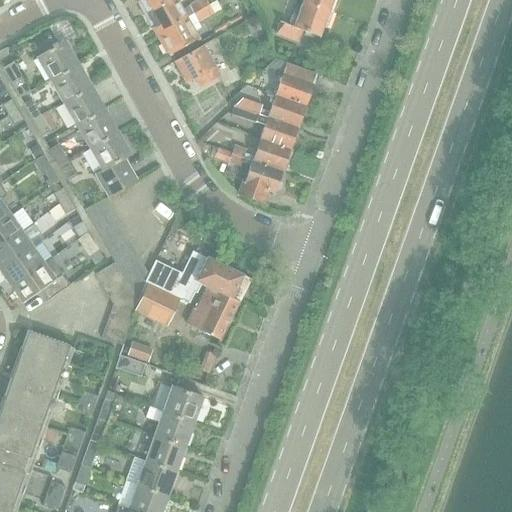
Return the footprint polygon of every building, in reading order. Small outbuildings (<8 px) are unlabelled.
[(138,0),(139,1),(138,2),(144,13),(166,0),(138,0)] [(176,0),(166,0),(144,13),(150,25),(152,24),(157,33),(208,4),(205,0),(198,0),(181,9),(176,0)] [(302,0),(302,1),(332,12),(336,0),(302,0)] [(332,12),(302,1),(298,15),(293,13),(289,23),(281,21),(276,33),(297,41),(301,30),(319,36),(322,26),(327,27),(332,12)] [(208,4),(157,33),(162,42),(160,43),(165,52),(168,51),(169,54),(197,38),(191,26),(220,10),(215,2),(209,5),(208,4)] [(36,57),(49,80),(78,64),(64,41),(36,57)] [(201,86),(219,76),(202,45),(174,61),(186,83),(196,77),(201,86)] [(282,74),(275,95),(305,106),(317,73),(275,58),(265,68),(282,74)] [(19,97),(30,91),(12,61),(2,67),(19,97)] [(78,64),(49,80),(62,103),(91,86),(78,64)] [(91,86),(62,103),(75,125),(104,109),(91,86)] [(236,105),(297,127),(305,106),(275,95),(269,112),(260,109),(261,105),(247,100),(236,105)] [(1,105),(7,114),(17,109),(11,99),(1,105)] [(41,115),(31,99),(23,104),(32,119),(41,115)] [(297,127),(236,105),(233,113),(264,125),(259,138),(289,149),(297,127)] [(17,109),(7,114),(13,124),(22,119),(17,109)] [(104,109),(75,125),(88,148),(117,131),(104,109)] [(41,115),(32,119),(41,135),(50,130),(41,115)] [(117,131),(88,148),(101,170),(95,174),(108,196),(136,180),(123,158),(130,154),(117,131)] [(234,144),(231,152),(282,171),(289,149),(259,138),(253,155),(245,153),(246,149),(234,144)] [(38,142),(28,148),(34,158),(43,152),(38,142)] [(67,160),(58,144),(50,149),(59,165),(67,160)] [(282,171),(231,152),(230,154),(218,149),(215,158),(240,167),(242,161),(250,164),(244,181),(242,181),(241,182),(267,191),(274,193),(282,171)] [(67,160),(59,165),(68,180),(76,175),(67,160)] [(267,191),(241,182),(237,194),(262,203),(267,191)] [(0,222),(10,215),(0,200),(0,199),(7,195),(0,185),(0,222)] [(54,193),(59,203),(69,197),(63,188),(54,193)] [(69,197),(59,203),(65,213),(75,208),(69,197)] [(95,205),(84,211),(91,223),(112,211),(105,200),(95,205)] [(112,211),(91,223),(98,235),(118,223),(112,211)] [(10,215),(0,222),(0,245),(21,231),(10,215)] [(88,231),(83,221),(73,227),(79,237),(88,231)] [(118,223),(98,235),(104,246),(125,234),(118,223)] [(21,231),(0,245),(0,269),(32,247),(21,231)] [(125,234),(104,246),(110,257),(131,245),(125,234)] [(32,247),(0,269),(0,271),(10,286),(43,263),(51,257),(42,243),(33,249),(32,247)] [(131,245),(110,257),(114,263),(117,268),(138,257),(131,245)] [(95,265),(105,260),(98,249),(89,254),(95,265)] [(199,290),(202,283),(202,284),(202,283),(208,286),(238,302),(240,298),(241,298),(250,279),(226,267),(226,266),(223,265),(222,266),(191,251),(180,273),(154,261),(148,275),(146,279),(147,282),(169,293),(179,298),(180,298),(188,302),(193,291),(196,292),(197,289),(198,289),(199,290)] [(138,257),(117,268),(120,274),(121,276),(123,279),(144,267),(138,257)] [(43,263),(10,286),(22,303),(41,290),(48,300),(69,285),(61,273),(54,278),(43,263)] [(114,263),(95,274),(101,285),(120,274),(117,268),(114,263)] [(144,267),(123,279),(126,285),(137,303),(146,279),(148,275),(144,267)] [(120,274),(101,285),(107,295),(126,285),(123,279),(121,276),(120,274)] [(146,279),(137,303),(134,311),(146,317),(166,326),(179,298),(169,293),(147,282),(146,279)] [(126,285),(107,295),(113,305),(137,303),(126,285)] [(238,302),(208,286),(189,324),(220,339),(238,302)] [(113,305),(109,316),(130,323),(134,311),(137,303),(113,305)] [(109,316),(105,327),(126,334),(130,323),(109,316)] [(126,334),(105,327),(101,338),(122,345),(126,334)] [(0,511),(9,511),(24,472),(22,471),(24,465),(27,457),(28,458),(55,385),(69,346),(27,331),(6,390),(0,406),(0,511)] [(132,342),(127,355),(147,362),(152,349),(132,342)] [(209,374),(217,355),(208,351),(200,370),(209,374)] [(140,376),(144,365),(118,356),(114,367),(140,376)] [(171,386),(162,412),(193,422),(202,397),(171,386)] [(89,416),(95,398),(96,395),(83,390),(75,411),(89,416)] [(103,399),(97,416),(106,419),(112,402),(103,399)] [(159,422),(154,435),(185,446),(193,422),(162,412),(149,407),(145,417),(159,422)] [(91,433),(95,434),(100,436),(106,419),(97,416),(91,433)] [(69,472),(84,432),(70,427),(55,467),(69,472)] [(154,435),(145,460),(176,472),(185,446),(154,435)] [(86,448),(80,464),(89,468),(95,451),(86,448)] [(145,460),(136,485),(167,496),(176,472),(145,460)] [(89,468),(80,464),(74,482),(83,485),(89,468)] [(55,510),(64,486),(51,481),(42,505),(55,510)] [(118,506),(127,510),(134,511),(161,511),(167,496),(136,485),(126,482),(124,487),(119,485),(114,498),(120,500),(118,506)]
